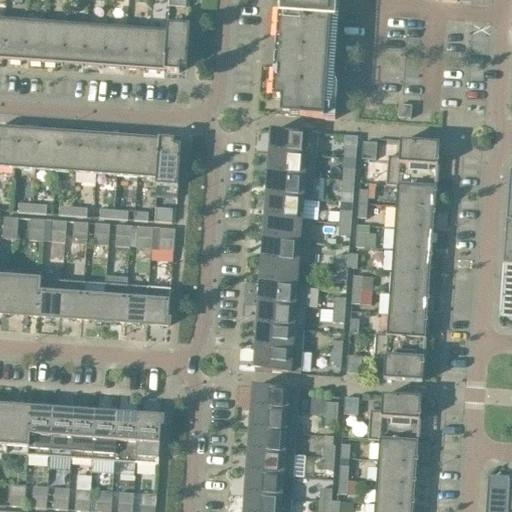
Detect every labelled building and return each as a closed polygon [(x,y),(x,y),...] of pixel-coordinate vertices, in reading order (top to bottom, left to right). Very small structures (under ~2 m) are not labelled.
[(168,0),(168,8),(185,9),(185,0),(168,0)] [(438,0),(438,1),(439,1),(456,3),(456,0),(279,0),(280,0),(279,11),(278,14),(279,15),(278,25),(277,25),(277,29),(278,29),(277,39),(276,39),(276,43),(277,43),(276,54),(275,54),(275,58),(276,58),(275,68),(274,68),(274,72),(277,72),(276,87),(282,87),(279,116),(299,117),(299,118),(334,121),(335,103),(324,102),(327,65),(335,65),(339,0),(438,0)] [(22,63),(25,23),(4,21),(1,61),(22,63)] [(42,64),(45,24),(25,23),(22,63),(42,64)] [(65,26),(45,24),(42,64),(62,66),(65,26)] [(83,67),(86,27),(65,26),(62,66),(83,67)] [(189,27),(167,26),(166,33),(167,33),(164,73),(178,74),(179,68),(186,69),(189,27)] [(83,67),(103,69),(106,29),(86,27),(83,67)] [(124,70),(126,30),(106,29),(103,69),(124,70)] [(144,71),(147,32),(126,30),(124,70),(144,71)] [(167,33),(166,33),(147,32),(144,71),(164,73),(167,33)] [(410,120),(410,108),(398,107),(398,119),(410,120)] [(0,169),(14,170),(17,130),(0,129),(0,169)] [(34,172),(37,132),(17,130),(14,170),(34,172)] [(55,173),(58,133),(37,132),(34,172),(55,173)] [(269,155),(315,158),(317,136),(271,132),(269,155)] [(75,175),(78,135),(58,133),(55,173),(75,175)] [(96,176),(98,136),(78,135),(75,175),(96,176)] [(116,178),(119,138),(98,136),(96,176),(116,178)] [(136,179),(139,139),(119,138),(116,178),(136,179)] [(156,181),(159,141),(139,139),(136,179),(156,180),(156,181)] [(155,188),(156,188),(177,189),(180,154),(179,154),(180,148),(173,148),(173,142),(159,141),(156,181),(156,180),(155,188)] [(398,159),(437,161),(438,153),(434,152),(435,145),(399,143),(398,159)] [(376,145),(362,144),(361,152),(375,153),(376,145)] [(343,160),(355,161),(356,149),(344,148),(343,160)] [(361,161),(375,162),(375,153),(361,152),(361,161)] [(314,180),(315,158),(269,155),(268,177),(314,180)] [(437,161),(398,159),(387,158),(385,186),(435,190),(436,169),(437,169),(437,161)] [(341,182),(353,183),(354,170),(342,170),(341,182)] [(511,172),(510,173),(510,172),(509,172),(503,244),(511,244),(511,172)] [(312,201),(314,180),(268,177),(266,198),(312,201)] [(353,195),(353,183),(341,182),(341,194),(353,195)] [(433,211),(435,190),(385,186),(385,187),(396,188),(395,208),(433,211)] [(358,206),(366,206),(367,192),(358,192),(358,206)] [(312,203),(312,201),(266,198),(265,220),(311,223),(311,222),(301,221),(303,202),(312,203)] [(31,215),(32,206),(18,205),(17,214),(31,215)] [(32,206),(31,215),(45,216),(46,207),(32,206)] [(365,221),(366,206),(358,206),(357,220),(365,221)] [(72,218),(73,209),(58,208),(58,217),(72,218)] [(432,233),(433,211),(395,208),(393,230),(432,233)] [(73,209),(72,218),(86,219),(86,210),(73,209)] [(155,210),(154,224),(171,225),(172,211),(155,210)] [(113,221),(113,212),(99,211),(98,220),(113,221)] [(113,212),(113,221),(127,222),(127,213),(113,212)] [(133,213),(133,222),(147,223),(148,214),(133,213)] [(338,225),(350,226),(351,214),(339,213),(338,225)] [(16,241),(17,232),(17,220),(3,219),(2,240),(16,241)] [(309,245),(311,223),(265,220),(263,242),(309,245)] [(42,243),(44,222),(30,221),(28,242),(42,243)] [(65,234),(66,224),(52,223),(51,233),(65,234)] [(86,236),(87,225),(73,224),(72,235),(86,236)] [(349,238),(350,226),(338,225),(337,237),(349,238)] [(108,237),(109,227),(95,226),(94,236),(108,237)] [(130,239),(130,228),(116,227),(115,238),(130,239)] [(151,240),(152,230),(138,229),(137,239),(151,240)] [(159,241),(173,242),(174,231),(160,230),(159,241)] [(430,254),(432,233),(393,230),(392,252),(430,254)] [(64,245),(65,234),(51,233),(50,244),(64,245)] [(86,246),(86,236),(72,235),(72,245),(86,246)] [(355,249),(363,250),(364,236),(356,235),(355,249)] [(107,248),(108,237),(94,236),(93,247),(107,248)] [(129,249),(130,239),(115,238),(115,248),(129,249)] [(150,251),(151,240),(137,239),(136,250),(150,251)] [(173,252),(173,242),(159,241),(158,251),(173,252)] [(308,267),(309,245),(263,242),(262,263),(308,267)] [(511,244),(503,244),(498,316),(500,316),(500,315),(511,316),(511,244)] [(429,276),(430,254),(392,252),(390,273),(429,276)] [(347,270),(348,257),(336,256),(335,269),(347,270)] [(357,257),(351,256),(348,256),(348,257),(347,270),(356,271),(357,257)] [(307,268),(308,267),(262,263),(260,285),(306,288),(296,287),(298,267),(307,268)] [(347,270),(335,269),(334,281),(346,282),(347,270)] [(37,318),(40,273),(39,273),(1,271),(0,270),(0,315),(15,317),(37,318)] [(59,320),(61,283),(40,281),(41,274),(40,273),(37,318),(59,320)] [(427,297),(429,276),(390,273),(389,295),(427,297)] [(102,323),(105,278),(104,277),(104,286),(83,284),(80,322),(102,323)] [(123,325),(127,279),(105,278),(102,323),(123,325)] [(351,292),(360,293),(361,279),(352,278),(351,292)] [(145,326),(148,289),(127,287),(127,279),(123,325),(145,326)] [(80,322),(83,284),(61,283),(59,320),(80,322)] [(304,310),(306,288),(260,285),(258,307),(304,310)] [(148,289),(145,326),(167,328),(170,290),(148,289)] [(359,307),(360,293),(351,292),(350,306),(359,307)] [(426,319),(427,297),(389,295),(387,316),(426,319)] [(332,312),(344,313),(345,300),(333,300),(332,312)] [(303,331),(304,310),(258,307),(257,328),(303,331)] [(343,325),(344,313),(332,312),(331,324),(343,325)] [(424,341),(426,319),(387,316),(386,337),(375,336),(375,337),(424,341)] [(348,335),(357,336),(358,322),(349,321),(348,335)] [(301,353),(303,331),(257,328),(255,350),(301,353)] [(423,361),(424,341),(375,337),(373,365),(384,366),(423,369),(423,361)] [(329,355),(341,356),(342,343),(330,343),(329,355)] [(300,376),(301,353),(255,350),(254,372),(300,376)] [(340,368),(341,356),(329,355),(328,367),(340,368)] [(360,376),(361,364),(347,363),(346,375),(360,376)] [(422,378),(423,369),(384,366),(383,382),(418,384),(418,377),(422,378)] [(251,411),(297,414),(299,391),(253,388),(251,411)] [(381,413),(419,416),(420,407),(416,407),(417,400),(382,398),(381,413)] [(343,411),(357,412),(358,400),(344,399),(343,411)] [(325,416),(337,417),(338,404),(326,404),(325,416)] [(30,412),(9,411),(0,410),(0,447),(6,448),(27,450),(26,457),(27,457),(30,412)] [(295,436),(297,414),(251,411),(249,432),(295,436)] [(49,459),(52,414),(30,412),(27,457),(49,459)] [(419,416),(381,413),(370,413),(368,441),(417,444),(419,423),(419,416)] [(70,460),(74,415),(52,414),(49,459),(70,460)] [(92,462),(95,417),(74,415),(70,460),(92,462)] [(336,429),(337,417),(325,416),(324,428),(336,429)] [(114,463),(117,418),(95,417),(92,462),(114,463)] [(135,465),(138,420),(117,418),(114,463),(135,465)] [(138,420),(135,465),(157,467),(161,422),(138,420)] [(294,457),(295,436),(249,432),(248,454),(294,457)] [(416,466),(417,444),(368,441),(368,442),(378,442),(377,463),(416,466)] [(322,459),(334,460),(334,448),(322,447),(322,459)] [(340,461),(348,461),(349,447),(341,447),(340,461)] [(292,479),(294,457),(248,454),(246,475),(283,478),(292,479)] [(333,472),(334,460),(322,459),(321,472),(333,472)] [(414,487),(416,466),(377,463),(375,485),(414,487)] [(338,482),(347,483),(348,469),(339,468),(338,482)] [(281,499),(283,478),(246,475),(245,497),(291,501),(291,500),(281,499)] [(511,511),(511,490),(508,490),(509,482),(508,482),(508,483),(488,481),(487,481),(484,511),(511,511)] [(346,497),(347,483),(338,482),(337,496),(346,497)] [(412,509),(414,487),(375,485),(374,506),(412,509)] [(23,509),(25,488),(11,487),(9,508),(23,509)] [(46,500),(47,489),(33,488),(32,499),(46,500)] [(68,501),(68,491),(54,490),(53,501),(68,501)] [(319,503),(330,503),(331,491),(319,490),(319,503)] [(89,503),(90,493),(76,492),(75,502),(89,503)] [(111,505),(111,494),(97,493),(96,504),(111,505)] [(132,506),(133,496),(119,495),(118,505),(132,506)] [(140,507),(154,508),(155,497),(141,496),(140,507)] [(289,511),(291,501),(245,497),(243,511),(289,511)] [(45,510),(46,500),(32,499),(31,509),(45,510)] [(67,511),(68,501),(53,501),(53,511),(67,511)] [(88,511),(89,503),(75,502),(74,511),(88,511)] [(329,511),(330,503),(319,503),(317,511),(329,511)] [(338,511),(340,504),(333,503),(331,503),(329,511),(338,511)]
